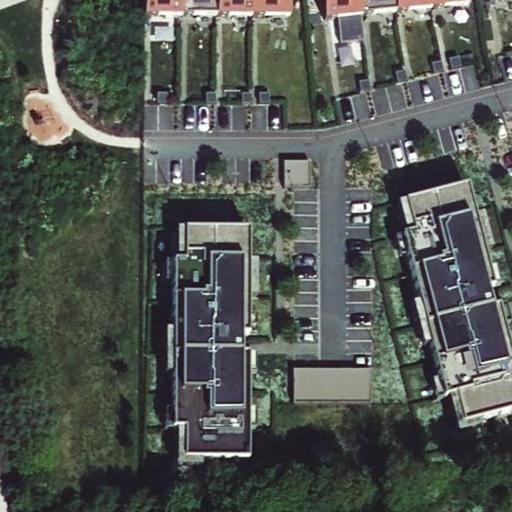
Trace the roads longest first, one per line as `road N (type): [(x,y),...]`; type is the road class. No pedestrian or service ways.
road 1 (residential): [(329,145),(331,355)]
road 2 (residential): [(138,144),(329,145)]
road 3 (residential): [(329,145),(511,99)]
